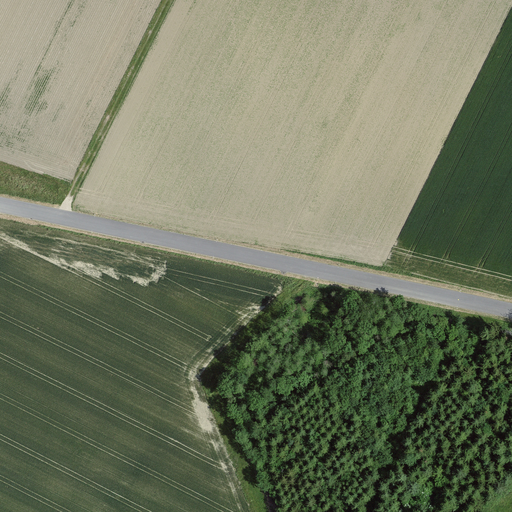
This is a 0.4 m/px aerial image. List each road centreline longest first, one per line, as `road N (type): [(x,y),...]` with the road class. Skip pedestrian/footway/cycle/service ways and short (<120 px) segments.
road 1 (tertiary): [(0,204),(511,312)]
road 2 (track): [(60,217),(169,0)]
